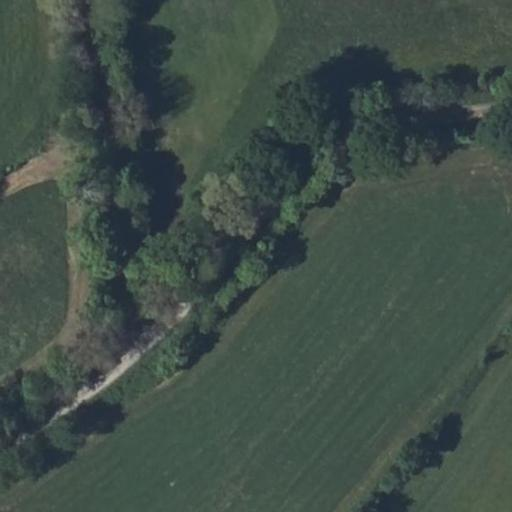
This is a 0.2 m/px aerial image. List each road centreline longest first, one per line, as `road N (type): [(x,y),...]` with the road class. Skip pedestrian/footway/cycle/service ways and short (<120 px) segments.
road 1 (track): [(511,116),(367,133),(309,166),(197,315),(0,453)]
road 2 (track): [(92,0),(140,357)]
